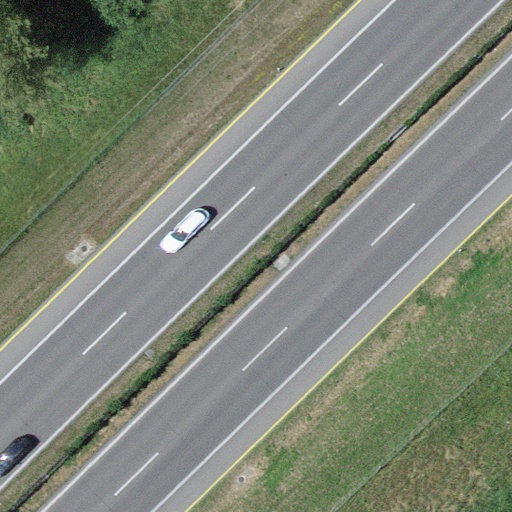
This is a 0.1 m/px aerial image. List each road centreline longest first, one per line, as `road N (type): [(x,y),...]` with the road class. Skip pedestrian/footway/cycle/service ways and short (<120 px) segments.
road 1 (motorway): [(450,0),(0,437)]
road 2 (motorway): [(100,511),(511,111)]
